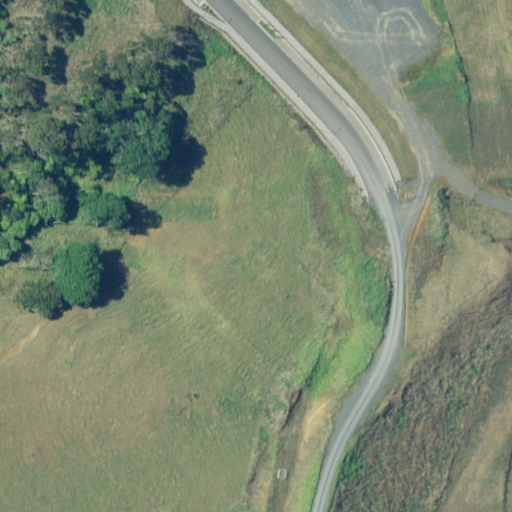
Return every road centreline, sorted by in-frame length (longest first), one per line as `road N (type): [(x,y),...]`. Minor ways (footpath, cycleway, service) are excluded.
road 1 (track): [(372,200),(396,308),(382,360),(328,453),(314,511)]
road 2 (residential): [(220,0),(354,147),(372,200)]
